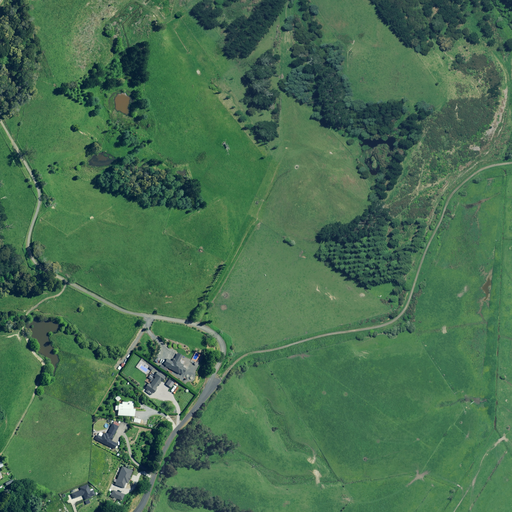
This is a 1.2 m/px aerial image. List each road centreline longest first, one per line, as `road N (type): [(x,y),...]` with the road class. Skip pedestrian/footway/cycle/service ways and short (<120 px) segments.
road 1 (unclassified): [(209,389),(248,353),(397,319),(454,189),(478,170),(511,162)]
road 2 (unclassified): [(17,150),(39,191),(28,240),(37,265),(119,308),(214,333),(222,349),(209,389)]
road 3 (residential): [(137,511),(173,433),(209,389)]
